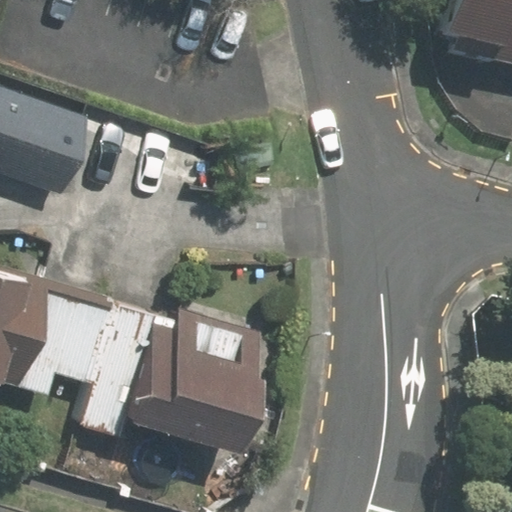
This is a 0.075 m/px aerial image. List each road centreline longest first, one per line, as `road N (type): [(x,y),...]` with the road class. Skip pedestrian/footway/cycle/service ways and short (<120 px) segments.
road 1 (residential): [(367,511),(387,398),(380,235)]
road 2 (residential): [(380,235),(335,0)]
road 3 (residential): [(511,228),(449,225),(380,235)]
